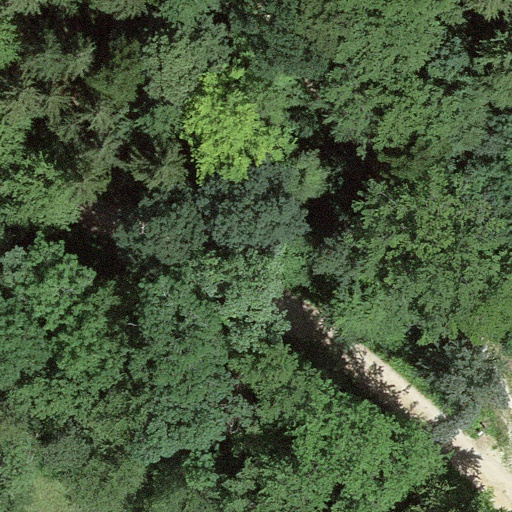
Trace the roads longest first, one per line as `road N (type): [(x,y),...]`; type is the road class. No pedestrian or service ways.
road 1 (track): [(511,483),(324,331),(147,234),(0,173)]
road 2 (track): [(511,435),(380,173),(268,0)]
